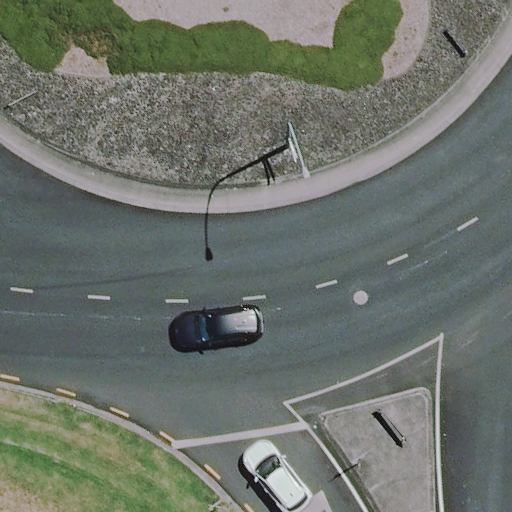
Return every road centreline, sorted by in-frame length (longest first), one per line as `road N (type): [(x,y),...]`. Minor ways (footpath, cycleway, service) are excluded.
road 1 (trunk): [(501,196),(455,232),(388,266),(317,288),(121,296)]
road 2 (unclassified): [(501,196),(495,511)]
road 3 (unclassified): [(301,511),(121,296)]
